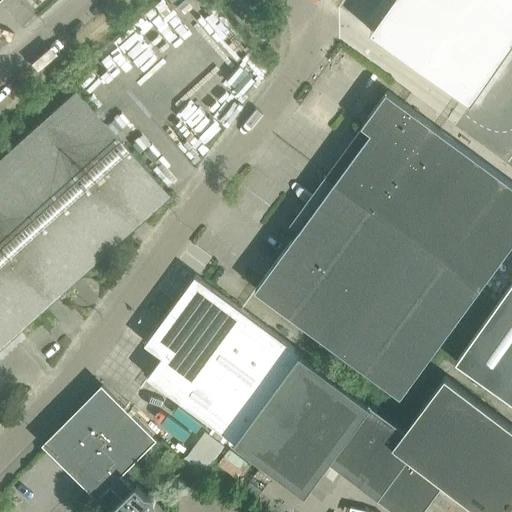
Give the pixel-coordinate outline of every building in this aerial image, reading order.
[(434,0),(391,0),(388,5),(439,40),(456,16),(434,0)] [(434,0),(456,16),(467,0),(434,0)] [(511,18),(486,0),(467,0),(456,16),(507,52),(511,44),(511,18)] [(511,0),(486,0),(511,18),(511,0)] [(388,5),(370,30),(421,66),(439,40),(388,5)] [(456,16),(439,40),(490,76),(507,52),(456,16)] [(439,40),(421,66),(463,96),(472,102),(490,76),(439,40)] [(16,328),(137,220),(167,193),(73,88),(0,154),(0,339),(8,333),(5,329),(11,323),(16,328)] [(401,395),(511,243),(511,182),(387,90),(362,124),(371,131),(306,219),(298,220),(294,226),(299,230),(255,288),(401,395)] [(405,428),(300,351),(196,274),(178,298),(146,341),(160,351),(144,372),(230,435),(231,440),(235,439),(306,491),(330,459),(399,511),(420,511),(443,482),(483,511),(504,511),(511,502),(511,424),(446,375),(405,428)] [(511,282),(456,361),(511,400),(511,282)] [(118,470),(151,437),(102,389),(49,442),(98,491),(108,480),(124,496),(134,486),(118,470)] [(163,511),(164,511),(165,510),(156,501),(156,499),(155,496),(154,494),(151,492),(149,491),(146,492),(137,483),(134,486),(124,496),(107,511),(163,511)]
